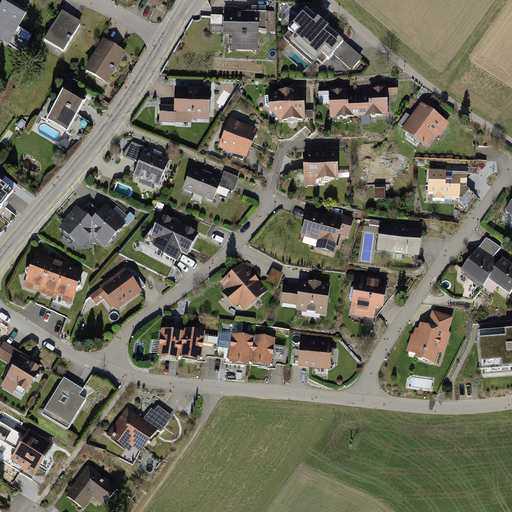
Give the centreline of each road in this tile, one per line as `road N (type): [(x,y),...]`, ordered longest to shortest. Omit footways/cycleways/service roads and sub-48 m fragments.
road 1 (residential): [(511,170),(386,342),(361,400)]
road 2 (tertiary): [(0,258),(113,121),(164,41)]
road 3 (residential): [(361,400),(172,383),(108,369)]
road 4 (residential): [(108,369),(123,337),(232,248),(267,197)]
road 5 (residential): [(328,0),(410,72),(511,143)]
road 6 (residential): [(511,402),(361,400)]
road 7 (track): [(138,511),(201,422),(212,387)]
road 8 (residential): [(108,369),(0,308)]
